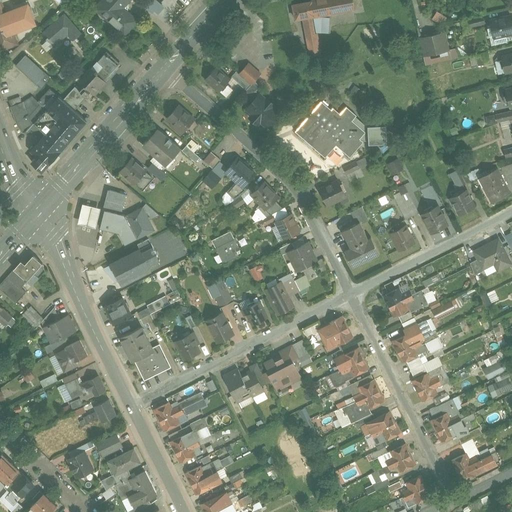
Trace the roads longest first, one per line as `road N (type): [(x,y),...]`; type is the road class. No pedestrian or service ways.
road 1 (residential): [(165,68),(292,182),(350,294)]
road 2 (residential): [(350,294),(131,407)]
road 3 (residential): [(451,500),(350,294)]
road 4 (tertiary): [(39,211),(131,407)]
road 5 (secondary): [(165,68),(39,211)]
road 6 (residential): [(511,213),(350,294)]
